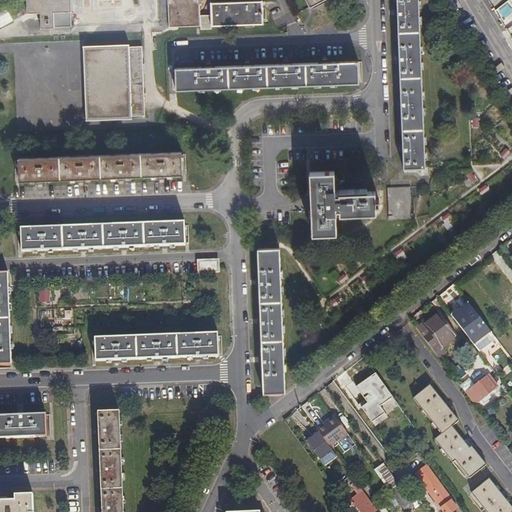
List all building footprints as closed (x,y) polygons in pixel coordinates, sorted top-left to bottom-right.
[(71,26),(70,0),(27,0),(28,13),(41,12),(41,28),(55,27),(71,26)] [(201,26),(199,0),(167,0),(169,27),(201,26)] [(211,2),(212,25),(263,23),(263,0),(211,2)] [(404,152),(404,169),(426,168),(418,0),(397,0),(398,10),(398,14),(398,15),(400,55),(400,60),(402,101),(402,106),(403,146),(404,152)] [(133,120),(133,117),(146,117),(144,46),(130,47),(130,45),(84,46),(87,121),(133,120)] [(359,61),(176,68),(177,90),(359,83),(359,61)] [(20,181),(164,175),(183,175),(184,175),(183,152),(157,153),(19,158),(20,181)] [(376,199),(376,191),(336,193),(335,171),(310,172),(313,234),(338,233),(336,209),(341,209),(341,214),(370,213),(377,213),(376,205),(376,199)] [(412,217),(410,186),(388,187),(389,220),(412,219),(412,217)] [(22,229),(23,252),(186,246),(185,223),(22,229)] [(264,393),(284,393),(286,392),(286,390),(280,248),(259,249),(260,280),(260,285),(261,318),(262,324),(263,357),(263,362),(264,393)] [(218,262),(201,262),(201,272),(218,271),(218,262)] [(0,365),(13,365),(9,273),(0,273),(0,365)] [(345,273),(337,278),(341,284),(349,279),(345,273)] [(39,291),(40,303),(51,302),(50,290),(39,291)] [(495,337),(468,303),(451,316),(475,347),(489,337),(491,340),(495,337)] [(427,330),(421,335),(432,350),(439,345),(441,348),(455,338),(436,311),(430,316),(431,318),(423,324),(427,330)] [(430,316),(415,327),(421,335),(427,330),(423,324),(431,318),(430,316)] [(96,339),(97,362),(219,357),(218,334),(96,339)] [(439,345),(432,350),(438,358),(444,353),(441,348),(439,345)] [(486,377),(465,393),(475,406),(499,388),(490,377),(488,379),(486,377)] [(458,422),(429,386),(413,399),(441,435),(434,440),(453,463),(455,461),(470,479),(486,466),(471,447),(469,449),(452,427),(458,422)] [(401,422),(400,411),(380,412),(381,424),(401,422)] [(99,429),(102,511),(124,511),(120,412),(99,412),(99,429)] [(0,416),(0,439),(47,437),(46,415),(0,416)] [(335,418),(317,431),(330,448),(347,434),(335,418)] [(331,453),(318,434),(306,443),(319,461),(331,453)] [(384,447),(388,453),(394,448),(390,442),(384,447)] [(393,482),(394,480),(383,465),(375,472),(401,508),(408,503),(393,482)] [(451,511),(457,508),(426,466),(415,473),(443,511),(451,511)] [(511,511),(511,508),(489,479),(471,494),(485,511),(511,511)] [(377,511),(376,510),(358,485),(353,489),(358,495),(356,496),(361,504),(357,507),(360,511),(364,511),(366,511),(367,511),(377,511)] [(17,495),(17,501),(0,501),(0,499),(0,498),(0,511),(35,511),(34,495),(17,495)] [(418,507),(425,501),(419,495),(412,501),(418,507)]
